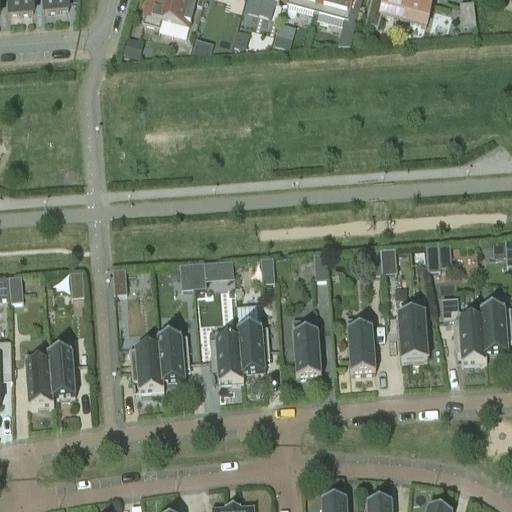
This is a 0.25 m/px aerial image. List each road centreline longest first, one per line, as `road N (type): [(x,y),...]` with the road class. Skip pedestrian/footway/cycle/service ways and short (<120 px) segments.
road 1 (residential): [(511,403),(110,440),(0,461)]
road 2 (residential): [(24,511),(285,473)]
road 3 (residential): [(285,473),(401,476),(458,487),(511,511)]
road 4 (residential): [(0,48),(99,41),(109,0)]
